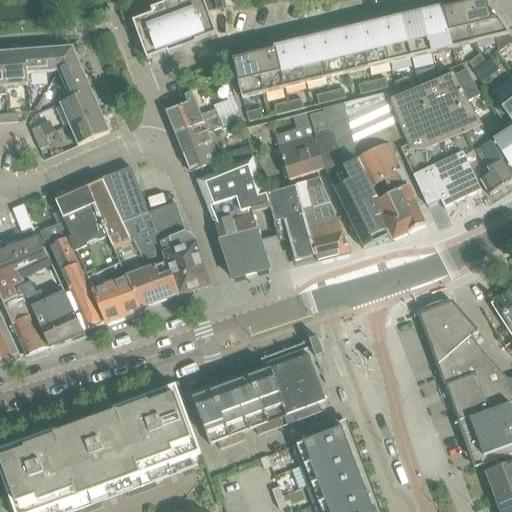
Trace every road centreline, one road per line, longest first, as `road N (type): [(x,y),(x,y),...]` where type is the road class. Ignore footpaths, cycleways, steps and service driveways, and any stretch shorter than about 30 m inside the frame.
road 1 (residential): [(160,138),(141,81),(230,46),(416,0)]
road 2 (tertiary): [(237,323),(0,400)]
road 3 (tertiary): [(428,511),(395,421),(366,290)]
road 4 (residential): [(237,323),(160,138)]
road 5 (residential): [(0,181),(19,186),(128,138),(160,138)]
road 6 (tertiary): [(366,290),(511,229)]
road 7 (tertiary): [(366,290),(237,323)]
